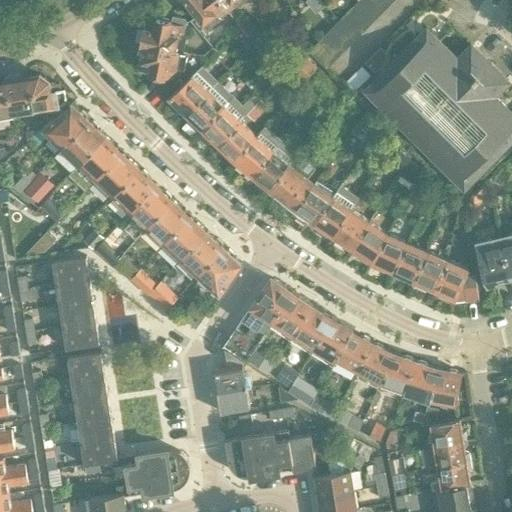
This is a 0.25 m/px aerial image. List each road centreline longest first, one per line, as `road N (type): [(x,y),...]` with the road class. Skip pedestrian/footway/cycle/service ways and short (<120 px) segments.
road 1 (residential): [(57,46),(267,256)]
road 2 (residential): [(267,256),(379,325),(474,347)]
road 3 (residential): [(474,347),(504,511)]
road 4 (residential): [(199,397),(200,358),(267,256)]
